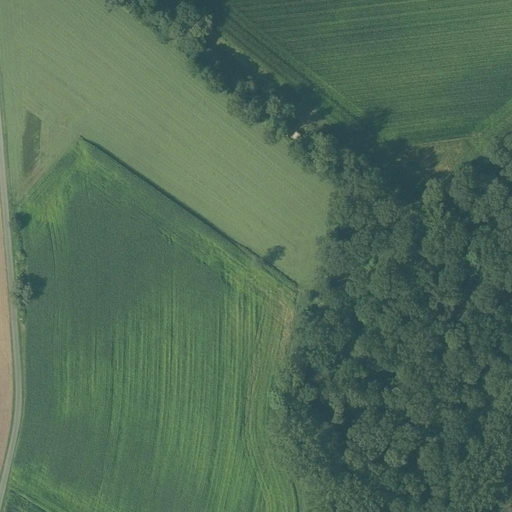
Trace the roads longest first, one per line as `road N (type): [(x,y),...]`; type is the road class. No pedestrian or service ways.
road 1 (track): [(511,290),(164,0)]
road 2 (unclassified): [(0,153),(18,410),(0,496)]
